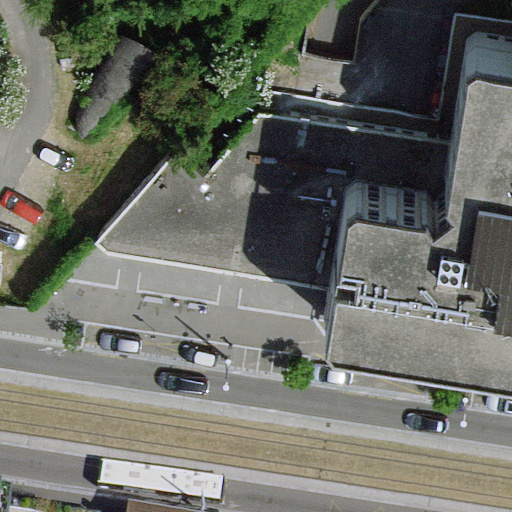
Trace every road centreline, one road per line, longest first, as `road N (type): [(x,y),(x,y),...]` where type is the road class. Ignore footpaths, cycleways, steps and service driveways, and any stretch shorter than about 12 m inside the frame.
road 1 (tertiary): [(511,432),(0,353)]
road 2 (tertiary): [(0,457),(348,511)]
